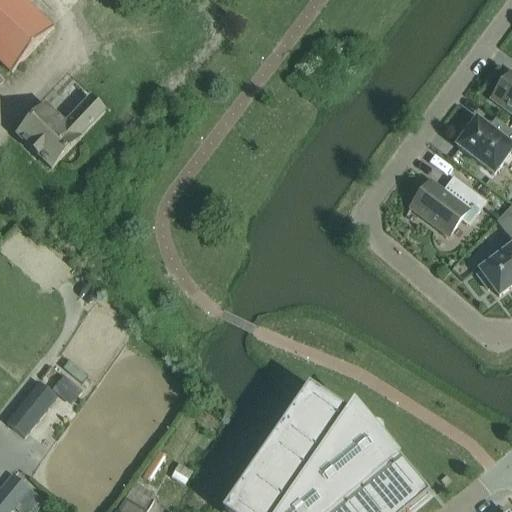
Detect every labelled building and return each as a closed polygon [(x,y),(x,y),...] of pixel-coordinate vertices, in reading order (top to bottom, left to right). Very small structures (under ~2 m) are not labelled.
[(0,0),(0,63),(11,74),(24,59),(54,29),(24,0),(0,0)] [(511,75),(510,74),(491,100),(511,115),(511,75)] [(65,155),(106,112),(91,97),(65,124),(46,106),(30,123),(16,137),(51,170),(65,155)] [(463,138),(456,147),(493,176),(511,151),(511,146),(476,120),(473,125),(466,125),(461,132),(463,138)] [(485,204),(453,180),(452,181),(457,185),(449,194),(447,193),(443,193),(430,183),(410,210),(448,238),(460,221),(468,227),(485,204)] [(510,242),(511,240),(511,208),(511,207),(496,224),(510,242)] [(498,298),(511,287),(511,247),(479,272),(480,274),(476,277),(487,291),(491,288),(498,298)] [(104,304),(78,332),(107,358),(133,331),(104,304)] [(96,367),(102,352),(83,344),(77,359),(96,367)] [(71,406),(81,393),(62,378),(52,391),(71,406)] [(24,441),(57,400),(39,385),(6,425),(24,441)] [(413,511),(429,499),(397,460),(395,462),(380,445),(387,438),(383,434),(379,429),(373,429),(371,430),(369,432),(368,434),(344,417),(346,415),(309,390),(224,511),(413,511)] [(149,483),(165,457),(158,453),(141,479),(149,483)] [(182,487),(191,473),(179,465),(170,479),(182,487)] [(0,511),(10,511),(16,506),(28,492),(26,491),(11,478),(0,490),(0,511)] [(146,511),(155,497),(139,488),(142,484),(137,481),(118,511),(146,511)]
